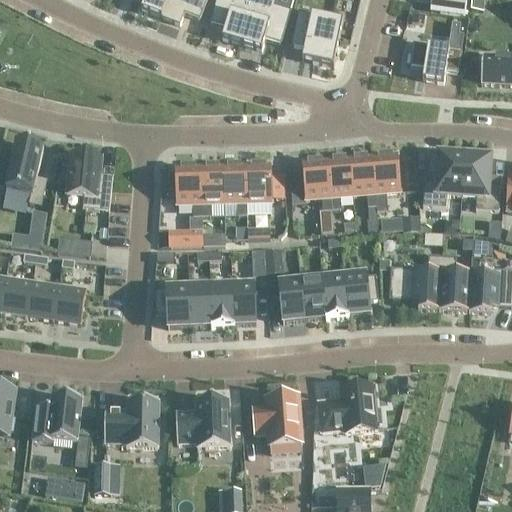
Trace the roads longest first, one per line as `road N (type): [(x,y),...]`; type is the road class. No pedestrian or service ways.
road 1 (residential): [(511,351),(133,370)]
road 2 (residential): [(40,0),(153,50),(348,116)]
road 3 (residential): [(144,135),(133,370)]
road 4 (residential): [(144,135),(312,130),(348,116)]
road 5 (residential): [(348,116),(385,131),(511,137)]
road 6 (residential): [(0,107),(144,135)]
road 7 (residential): [(133,370),(0,358)]
road 8 (residential): [(379,0),(348,116)]
